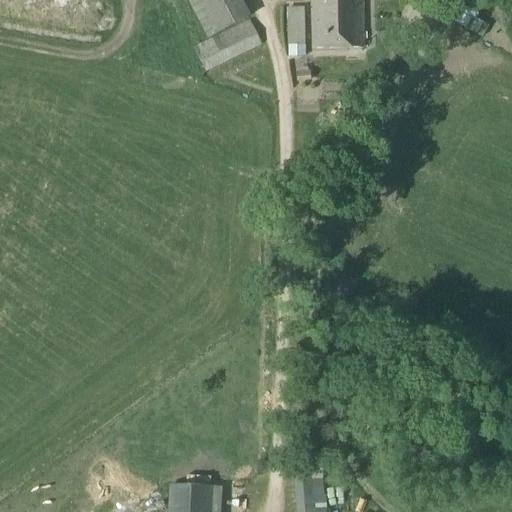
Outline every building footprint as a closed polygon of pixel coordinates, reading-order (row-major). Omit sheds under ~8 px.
[(187,0),(207,39),(248,18),(238,0),(187,0)] [(311,0),(312,49),(364,48),(362,0),(311,0)] [(287,46),(304,46),(303,9),(286,9),(287,46)] [(205,73),(261,45),(249,22),(194,50),(205,73)] [(304,57),(304,46),(287,46),(287,58),(304,57)] [(296,511),(323,511),(319,464),(292,467),(296,511)] [(219,511),(221,488),(211,488),(169,486),(168,511),(219,511)]
